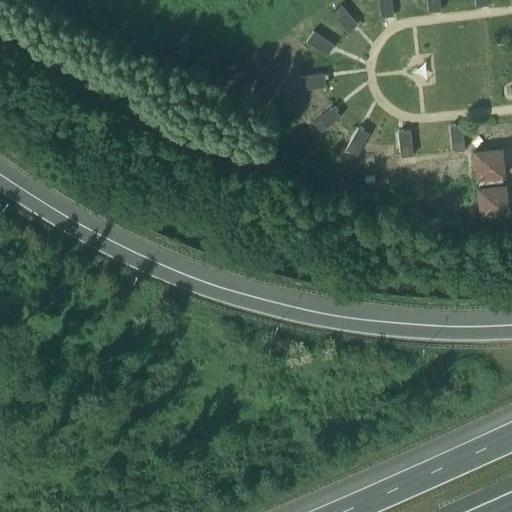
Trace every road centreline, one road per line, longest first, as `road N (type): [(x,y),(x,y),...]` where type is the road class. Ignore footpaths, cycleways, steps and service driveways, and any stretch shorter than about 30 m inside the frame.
road 1 (motorway): [(511,332),(392,334),(233,301),(151,272),(0,187)]
road 2 (track): [(0,40),(117,101),(273,159)]
road 3 (motorway): [(511,432),(337,511)]
